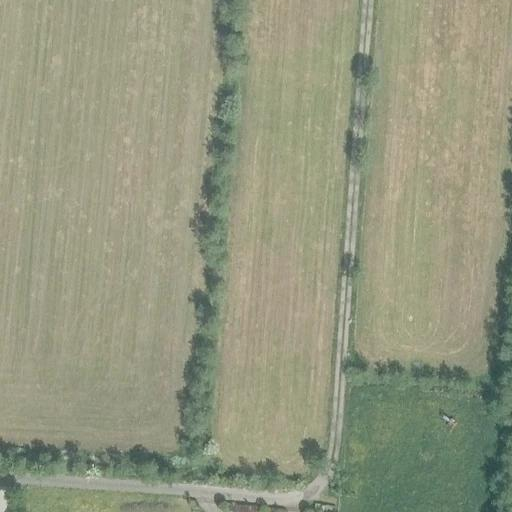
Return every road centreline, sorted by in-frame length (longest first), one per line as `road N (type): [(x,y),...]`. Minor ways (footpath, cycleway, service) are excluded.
road 1 (track): [(299,500),(322,485),(333,464),(369,0)]
road 2 (residential): [(0,479),(299,500)]
